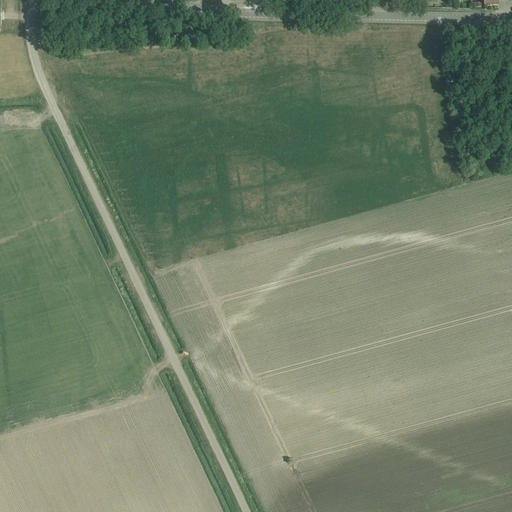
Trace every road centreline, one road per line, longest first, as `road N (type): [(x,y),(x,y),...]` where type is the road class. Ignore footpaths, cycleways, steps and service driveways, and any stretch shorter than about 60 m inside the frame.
road 1 (unclassified): [(245,511),(38,73),(30,22),(36,0)]
road 2 (tertiary): [(511,18),(214,13),(154,0)]
